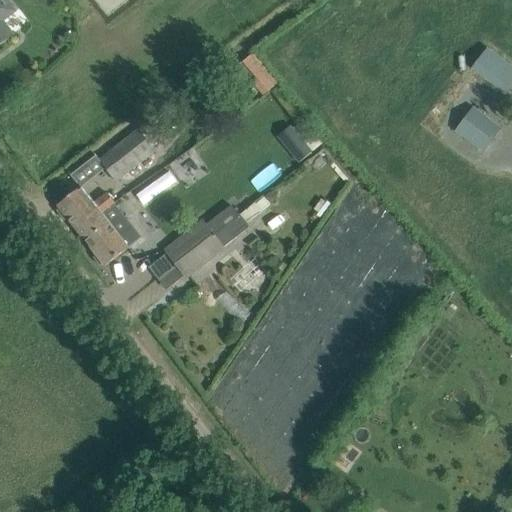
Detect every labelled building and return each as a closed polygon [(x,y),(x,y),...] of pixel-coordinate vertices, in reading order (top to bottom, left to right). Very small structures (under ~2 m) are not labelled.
[(0,0),(0,45),(13,35),(13,34),(9,37),(0,24),(0,23),(16,12),(6,0),(0,0)] [(471,68),(506,96),(511,87),(511,66),(495,53),(487,47),(479,57),(471,68)] [(483,153),(502,129),(473,107),(454,131),(483,153)] [(116,182),(155,150),(152,147),(163,138),(151,123),(140,132),(138,129),(99,160),(116,182)] [(293,128),(290,125),(288,126),(276,135),(298,163),(312,152),(293,128)] [(171,163),(188,188),(211,172),(195,148),(171,163)] [(115,204),(114,202),(107,193),(94,204),(81,187),(57,206),(59,208),(57,211),(64,221),(68,220),(75,228),(99,210),(102,214),(115,204)] [(321,200),(314,210),(322,216),(330,206),(321,200)] [(100,266),(104,265),(105,267),(128,248),(123,241),(136,231),(115,204),(102,214),(99,210),(75,228),(96,255),(93,258),(100,266)] [(167,251),(177,264),(239,216),(231,206),(205,226),(203,223),(167,251)] [(275,232),(292,217),(286,209),(268,224),(275,232)] [(234,234),(247,224),(240,215),(239,216),(177,264),(186,277),(237,238),(234,234)] [(255,291),(268,267),(252,259),(239,282),(255,291)] [(279,260),(270,270),(278,278),(287,268),(279,260)] [(0,497),(9,511),(13,511),(60,480),(47,460),(0,492),(0,497)]
